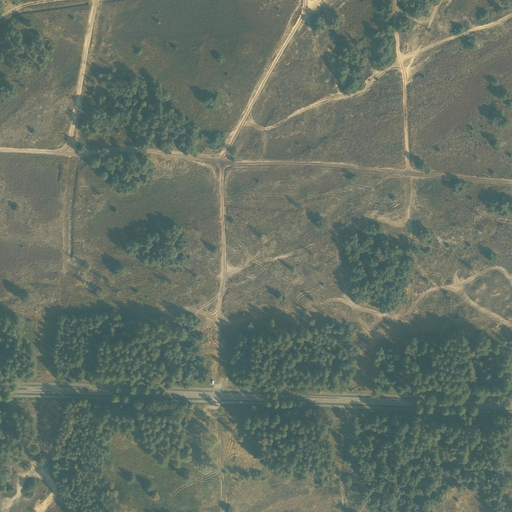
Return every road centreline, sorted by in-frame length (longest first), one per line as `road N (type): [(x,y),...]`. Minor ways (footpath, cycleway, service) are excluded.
road 1 (secondary): [(511,407),(0,391)]
road 2 (track): [(307,0),(224,162),(117,149),(69,153)]
road 3 (track): [(0,150),(69,153),(96,0)]
